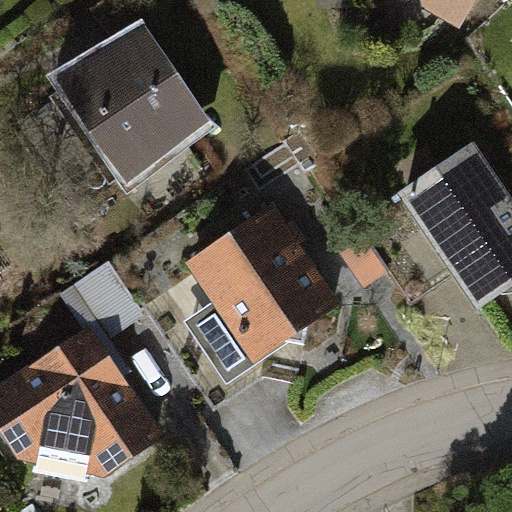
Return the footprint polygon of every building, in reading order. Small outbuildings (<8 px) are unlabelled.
[(426,0),(460,19),(470,0),(426,0)] [(141,19),(47,83),(122,191),(215,127),(141,19)] [(511,197),(474,144),(404,193),(483,306),(511,285),(511,197)] [(272,201),(186,261),(259,365),(345,304),(272,201)] [(112,332),(146,315),(117,259),(83,277),(112,332)] [(0,390),(0,432),(49,506),(155,435),(87,333),(0,390)]
